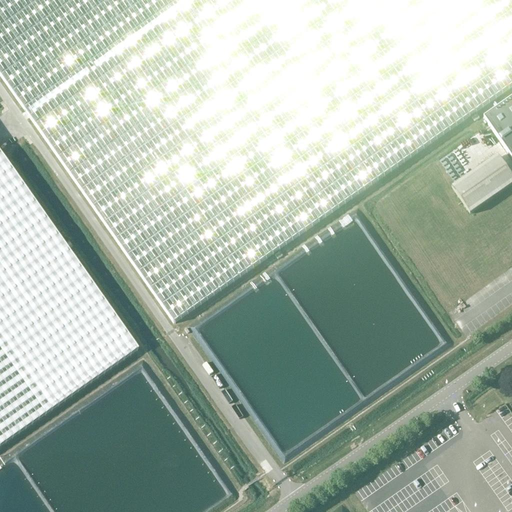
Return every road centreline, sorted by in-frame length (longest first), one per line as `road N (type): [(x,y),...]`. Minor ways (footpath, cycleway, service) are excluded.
road 1 (unknown): [(294,498),(0,89)]
road 2 (tertiary): [(274,511),(511,347)]
